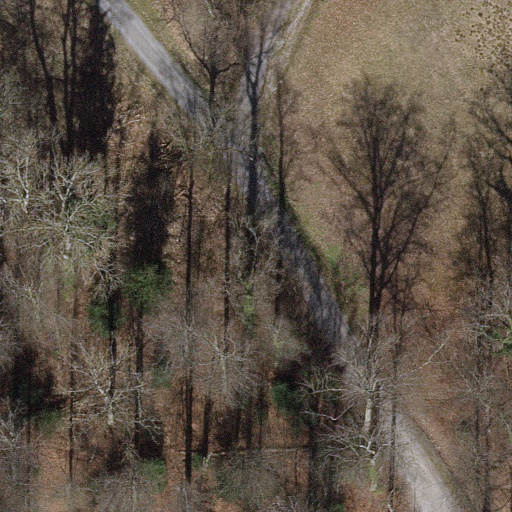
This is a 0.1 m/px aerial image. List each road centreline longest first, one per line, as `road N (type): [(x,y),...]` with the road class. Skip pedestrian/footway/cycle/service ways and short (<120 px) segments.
road 1 (track): [(109,0),(254,187),(433,511)]
road 2 (track): [(293,0),(258,82),(254,187)]
